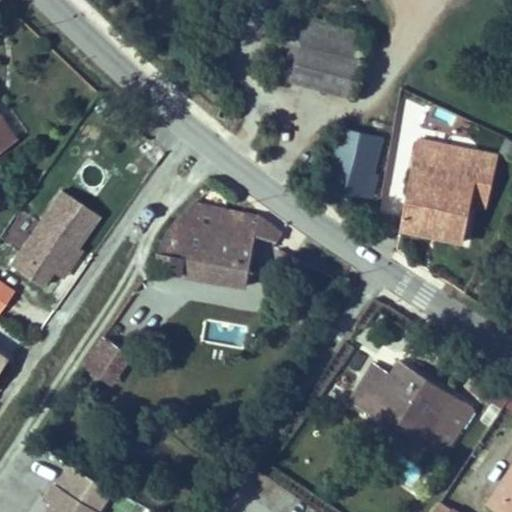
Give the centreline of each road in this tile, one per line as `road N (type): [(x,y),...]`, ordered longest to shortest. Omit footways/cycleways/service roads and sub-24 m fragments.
road 1 (tertiary): [(51,0),(374,268),(511,353)]
road 2 (unknown): [(0,467),(115,298),(203,132)]
road 3 (unknown): [(274,188),(316,120),(376,93),(401,68),(427,15),(406,0)]
road 4 (unknown): [(261,0),(247,54),(249,120),(235,157)]
